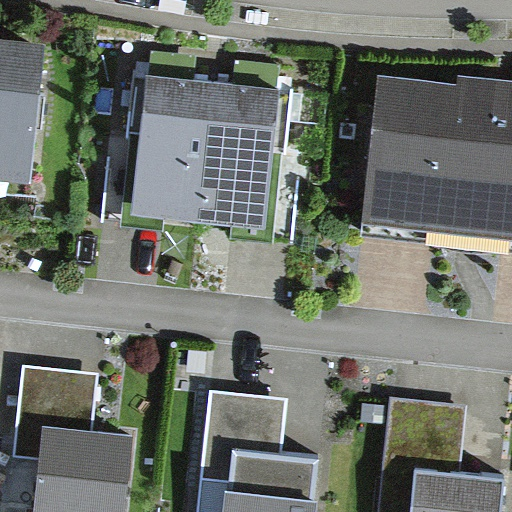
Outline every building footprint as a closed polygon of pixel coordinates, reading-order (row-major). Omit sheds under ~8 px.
[(46,49),(0,44),(0,189),(31,192),(46,49)] [(198,205),(211,68),(147,61),(133,199),(198,205)] [(281,74),(211,68),(198,205),(267,212),(281,74)] [(511,95),(374,80),(357,224),(511,241),(511,95)] [(467,399),(389,392),(377,511),(500,511),(505,465),(462,461),(467,399)] [(123,511),(130,434),(40,425),(31,511),(123,511)] [(318,511),(323,461),(232,453),(226,511),(318,511)]
